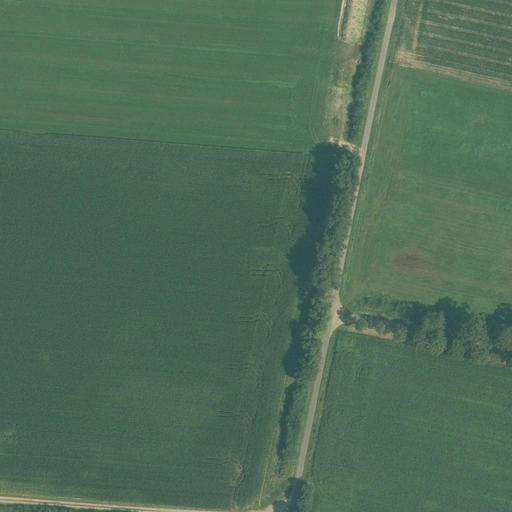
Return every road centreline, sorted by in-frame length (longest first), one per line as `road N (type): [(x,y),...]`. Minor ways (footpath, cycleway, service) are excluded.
road 1 (unclassified): [(332,314),(398,0)]
road 2 (unclassified): [(289,511),(332,314)]
road 3 (unclassified): [(332,314),(511,353)]
road 4 (track): [(0,499),(164,511)]
